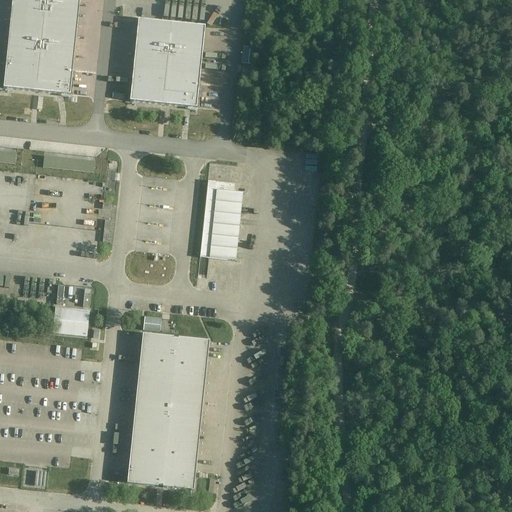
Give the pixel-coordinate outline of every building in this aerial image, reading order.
[(70,95),(73,71),(79,0),(12,0),(3,89),(70,96),(70,95)] [(130,102),(165,106),(196,109),(205,27),(138,20),(130,102)] [(16,154),(0,152),(0,163),(15,165),(16,154)] [(95,163),(44,158),(43,168),(94,174),(95,163)] [(102,243),(108,244),(111,222),(105,221),(102,243)] [(58,286),(56,305),(62,306),(64,287),(58,286)] [(89,312),(56,309),(53,334),(86,338),(89,312)] [(160,333),(161,320),(145,318),(143,331),(160,333)] [(143,335),(143,336),(127,484),(158,488),(158,486),(163,486),(163,488),(194,491),(209,342),(178,339),(178,340),(173,339),(173,338),(143,335)]
